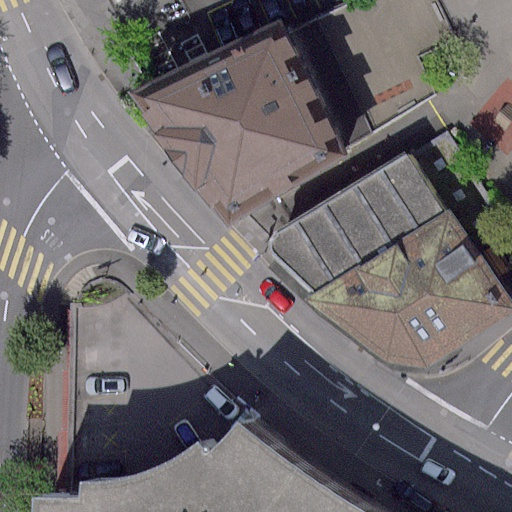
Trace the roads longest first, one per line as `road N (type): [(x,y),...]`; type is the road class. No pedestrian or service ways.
road 1 (residential): [(467,467),(381,416),(291,345),(101,142)]
road 2 (residential): [(17,511),(22,257),(41,209),(101,142)]
road 3 (residential): [(101,142),(17,0)]
